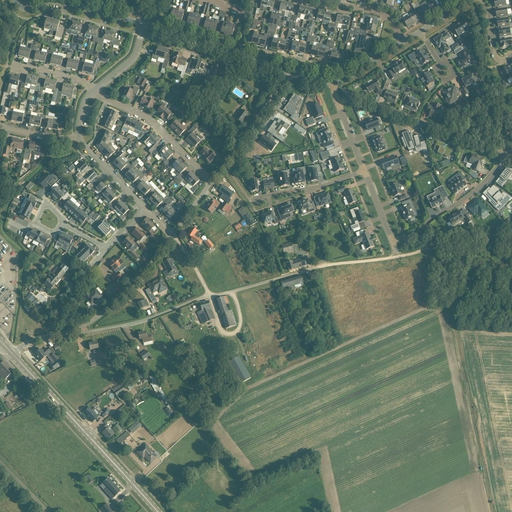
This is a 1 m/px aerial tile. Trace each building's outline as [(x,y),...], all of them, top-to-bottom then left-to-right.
[(267,7),(268,2),(268,0),(261,0),(259,9),(263,10),(264,6),(267,7)] [(271,0),(268,0),(268,2),(267,7),(270,7),(269,12),(272,12),(275,1),(271,0)] [(382,0),(381,4),(386,5),(385,8),(394,10),(394,7),(390,6),(392,0),(382,0)] [(427,4),(432,12),(439,8),(433,0),(427,4)] [(505,0),(493,0),(494,1),(493,1),(494,5),(495,5),(495,7),(498,7),(498,10),(507,9),(505,0)] [(287,4),(281,2),(278,16),(284,18),(285,15),(287,6),(287,4)] [(285,15),(291,17),(294,5),(287,4),(287,6),(285,15)] [(426,16),(432,12),(427,4),(421,8),(426,16)] [(306,8),(300,7),(297,18),(303,20),(304,16),(305,11),(306,8)] [(175,22),(179,10),(173,8),(170,18),(173,19),(173,21),(175,22)] [(312,10),(306,8),(305,11),(304,16),(303,20),(310,22),(312,10)] [(508,19),(507,9),(498,10),(495,10),(496,11),(495,11),(495,15),(496,15),(497,17),(499,17),(500,20),(508,19)] [(184,11),(181,10),(179,10),(175,22),(177,22),(178,21),(181,22),(184,11)] [(323,20),(324,15),(325,13),(318,11),(316,21),(313,21),(311,26),(312,26),(315,27),(316,23),(319,24),(320,20),(323,20)] [(416,11),(409,15),(414,23),(421,19),(416,11)] [(195,14),(190,13),(187,23),(190,24),(190,26),(192,26),(193,22),(195,14)] [(329,24),(331,14),(325,13),(324,15),(323,20),(326,21),(325,25),(328,26),(327,32),(330,32),(332,24),(329,24)] [(195,14),(193,22),(192,26),(194,27),(195,25),(198,26),(201,18),(203,18),(204,15),(202,14),(201,16),(198,15),(195,14)] [(374,27),(376,27),(378,21),(372,20),(373,17),(363,14),(362,19),(364,19),(363,24),(365,25),(374,27)] [(403,19),(402,18),(399,19),(402,25),(405,23),(408,28),(414,23),(409,15),(403,19)] [(332,24),(330,32),(333,33),(335,28),(337,28),(338,24),(342,25),(343,20),(343,18),(337,16),(335,25),(332,24)] [(210,18),(206,17),(203,28),(207,29),(206,30),(209,31),(212,21),(209,20),(210,18)] [(64,28),(58,26),(59,22),(47,18),(43,29),(50,31),(48,35),(61,38),(64,28)] [(344,30),(346,30),(347,31),(350,19),(343,18),(343,20),(342,25),(345,26),(344,30)] [(510,29),(508,19),(500,20),(497,20),(497,21),(496,21),(497,25),(498,25),(498,27),(501,27),(501,30),(510,29)] [(212,21),(209,31),(211,32),(212,30),(215,31),(217,24),(218,24),(219,21),(215,20),(214,21),(212,21)] [(259,25),(260,21),(259,21),(257,21),(254,20),(252,28),(255,29),(256,24),(259,25)] [(65,32),(68,33),(70,33),(71,30),(74,31),(77,23),(71,21),(69,30),(66,29),(65,32)] [(223,35),(226,36),(227,32),(229,25),(230,22),(227,21),(226,23),(223,22),(220,32),(224,33),(223,35)] [(457,26),(453,28),(459,37),(469,30),(467,28),(468,27),(466,24),(465,24),(463,22),(460,24),(457,26)] [(77,23),(74,31),(78,32),(77,35),(79,35),(80,33),(82,24),(77,23)] [(229,25),(227,32),(226,36),(228,36),(228,35),(232,36),(235,25),(232,24),(231,26),(229,25)] [(375,34),(376,27),(374,27),(365,25),(364,27),(367,28),(366,31),(375,34)] [(90,39),(91,36),(92,30),(93,27),(88,26),(85,37),(86,38),(90,39)] [(92,30),(91,36),(94,37),(93,42),(98,43),(100,33),(98,32),(99,29),(93,27),(92,30)] [(503,40),(511,38),(511,34),(511,35),(510,29),(501,30),(499,30),(499,31),(498,31),(498,35),(499,35),(500,37),(502,37),(503,40)] [(104,40),(107,41),(109,35),(109,32),(104,31),(103,34),(100,33),(98,43),(97,44),(102,45),(104,40)] [(356,42),(369,45),(370,39),(359,36),(359,33),(354,32),(350,31),(349,34),(357,36),(355,42),(356,42)] [(110,42),(110,44),(115,46),(117,40),(114,39),(115,34),(109,32),(109,35),(107,41),(110,42)] [(256,36),(257,33),(254,32),(251,43),(258,44),(260,37),(256,36)] [(442,36),(434,40),(439,48),(440,47),(444,54),(450,50),(446,44),(447,43),(445,41),(450,38),(447,33),(442,36)] [(260,37),(258,44),(260,45),(260,46),(265,47),(267,36),(264,35),(264,38),(260,37)] [(277,50),(280,39),(277,38),(278,37),(274,36),(274,39),(273,39),(271,48),(277,49),(277,50)] [(313,43),(315,37),(311,36),(308,52),(311,52),(310,55),(317,57),(320,45),(317,44),(316,47),(312,46),(313,43)] [(458,44),(460,48),(462,46),(465,45),(460,38),(456,40),(458,44)] [(511,42),(511,38),(503,40),(500,40),(500,42),(500,46),(501,46),(501,48),(503,48),(507,48),(507,47),(508,47),(508,46),(511,45),(511,44),(511,42)] [(287,40),(280,39),(277,50),(284,52),(286,43),(287,40)] [(297,42),(293,41),(292,44),(291,50),(297,52),(299,44),(297,43),(297,42)] [(367,51),(369,45),(356,42),(354,51),(361,53),(362,50),(367,51)] [(20,48),(21,43),(18,43),(16,51),(19,51),(18,56),(23,58),(24,55),(25,49),(20,48)] [(304,55),(304,52),(306,46),(299,44),(297,52),(300,53),(300,54),(304,55)] [(30,50),(25,49),(24,55),(23,58),(29,59),(30,54),(32,54),(34,48),(34,46),(34,45),(31,45),(30,50)] [(323,45),(320,45),(317,57),(319,57),(319,58),(323,59),(325,50),(322,49),(323,45)] [(158,58),(164,60),(165,60),(167,55),(168,51),(158,47),(156,54),(153,54),(152,58),(158,60),(158,58)] [(49,57),(51,58),(50,64),(55,65),(58,54),(53,53),(54,50),(51,49),(50,51),(49,57)] [(45,63),(45,60),(46,57),(49,57),(50,51),(48,51),(47,54),(41,53),(39,61),(45,63)] [(334,54),(331,53),(329,62),(335,63),(335,64),(338,52),(335,51),(334,54)] [(338,51),(338,52),(335,64),(342,66),(344,57),(341,56),(342,52),(338,51)] [(473,61),(468,54),(467,55),(465,51),(459,55),(462,58),(457,62),(461,69),(465,66),(465,68),(470,67),(470,66),(469,64),(473,61)] [(426,54),(426,55),(424,52),(418,56),(416,52),(409,57),(412,62),(417,59),(420,63),(421,62),(423,65),(430,61),(428,58),(426,54)] [(58,53),(58,54),(55,65),(61,67),(64,55),(58,53)] [(84,62),(84,63),(82,72),(87,73),(90,61),(85,60),(87,53),(84,53),(83,55),(82,58),(82,61),(84,62)] [(175,53),(174,55),(171,63),(179,65),(184,67),(186,60),(181,58),(182,55),(175,53)] [(73,61),(72,67),(71,69),(77,71),(79,59),(74,58),(73,61)] [(195,62),(190,61),(186,73),(190,75),(193,70),(196,71),(200,62),(199,62),(198,61),(197,60),(196,61),(195,61),(195,62)] [(90,61),(87,73),(93,75),(94,70),(97,71),(99,62),(96,61),(96,62),(90,61)] [(392,80),(395,77),(394,75),(399,72),(399,73),(406,68),(401,61),(397,64),(397,63),(394,65),(395,65),(391,68),(393,71),(391,72),(391,71),(388,73),(392,80)] [(200,62),(196,71),(200,73),(200,78),(204,79),(207,70),(204,69),(205,64),(204,63),(203,62),(201,62),(200,62)] [(212,65),(209,75),(218,78),(224,80),(226,72),(221,71),(222,69),(212,65)] [(507,67),(501,71),(502,73),(501,73),(503,77),(504,76),(507,81),(511,77),(511,70),(510,72),(507,67)] [(425,71),(425,70),(416,75),(418,79),(421,78),(422,80),(421,80),(422,81),(422,80),(424,83),(423,83),(423,84),(424,83),(427,87),(430,85),(432,88),(432,89),(435,86),(433,83),(434,82),(432,78),(433,78),(431,75),(430,75),(428,73),(425,75),(423,72),(425,71)] [(476,82),(478,85),(481,83),(478,76),(474,78),(472,75),(463,80),(466,87),(476,82)] [(7,80),(4,92),(10,94),(12,85),(17,86),(19,78),(11,76),(10,81),(7,80)] [(25,83),(22,82),(20,89),(24,90),(25,86),(27,87),(28,84),(31,85),(32,80),(33,77),(27,76),(25,83)] [(37,84),(38,78),(33,77),(32,80),(31,85),(29,90),(38,92),(39,91),(40,84),(37,84)] [(139,85),(143,87),(145,84),(147,81),(142,78),(139,85)] [(48,94),(49,90),(50,84),(51,82),(45,80),(43,88),(42,92),(39,91),(38,92),(39,92),(37,98),(41,99),(42,92),(48,94)] [(365,88),(365,91),(368,92),(369,93),(375,90),(377,93),(381,95),(383,90),(380,89),(379,87),(380,86),(376,80),(365,86),(366,88),(365,88)] [(56,83),(51,82),(50,84),(49,90),(48,94),(53,95),(53,94),(53,93),(54,91),(56,83)] [(247,84),(245,87),(251,92),(253,90),(256,92),(257,91),(247,84)] [(69,86),(68,88),(66,96),(69,97),(69,98),(71,98),(74,87),(69,86)] [(130,100),(131,98),(133,94),(136,96),(139,90),(134,87),(132,91),(126,88),(122,97),(123,97),(123,98),(125,99),(126,98),(130,100)] [(459,94),(460,93),(457,88),(455,89),(454,88),(451,90),(451,89),(448,91),(447,90),(443,93),(446,97),(445,97),(446,100),(450,105),(458,100),(457,98),(460,96),(459,94)] [(391,92),(387,91),(384,98),(388,99),(387,100),(395,103),(399,94),(391,91),(391,92)] [(251,94),(246,100),(250,103),(255,96),(251,94)] [(412,109),(417,111),(420,103),(409,98),(409,99),(408,98),(409,95),(404,94),(401,101),(406,103),(406,102),(407,103),(405,107),(410,108),(410,109),(412,110),(412,109)] [(289,102),(283,110),(292,117),(297,111),(294,109),(296,107),(301,100),(294,95),(289,102)] [(151,111),(152,108),(152,109),(155,102),(147,98),(147,99),(143,97),(140,103),(145,106),(145,107),(151,111)] [(465,104),(463,105),(465,109),(471,106),(466,98),(462,100),(465,104)] [(158,115),(160,118),(167,110),(164,107),(166,106),(162,102),(157,108),(159,110),(156,113),(158,115)] [(429,106),(427,112),(430,113),(429,116),(440,120),(441,117),(442,118),(443,115),(442,115),(443,112),(439,110),(441,106),(435,103),(433,108),(429,106)] [(322,116),(318,104),(309,107),(314,119),(322,116)] [(27,115),(26,121),(29,121),(29,125),(34,126),(35,123),(37,114),(31,113),(32,108),(31,107),(31,106),(29,105),(28,112),(27,115)] [(166,121),(167,119),(169,121),(178,112),(173,108),(170,112),(167,110),(160,118),(163,120),(163,119),(166,121)] [(109,109),(106,115),(116,119),(119,114),(109,109)] [(239,113),(235,119),(242,123),(248,115),(241,110),(238,113),(239,113)] [(12,116),(11,121),(17,122),(17,120),(18,114),(13,113),(10,112),(10,115),(12,116)] [(52,127),(54,118),(48,116),(49,113),(46,112),(45,116),(45,120),(44,123),(47,123),(46,128),(52,129),(52,127)] [(40,115),(37,114),(35,123),(34,126),(40,127),(41,119),(45,120),(45,116),(40,115)] [(104,120),(114,125),(116,119),(106,115),(104,120)] [(52,127),(52,129),(57,131),(58,125),(61,126),(62,122),(64,123),(65,117),(58,116),(58,118),(54,118),(52,127)] [(127,118),(122,128),(128,130),(133,120),(127,118)] [(366,123),(369,131),(380,126),(377,119),(373,120),(372,118),(369,120),(369,121),(366,123)] [(273,136),(281,142),(285,138),(279,134),(283,127),(287,130),(289,126),(279,119),(277,122),(275,121),(267,132),(269,133),(273,136)] [(104,120),(101,126),(111,131),(114,125),(104,120)] [(133,120),(128,130),(133,133),(138,123),(133,120)] [(179,136),(185,130),(176,121),(170,127),(174,131),(175,131),(176,132),(176,133),(179,136)] [(144,125),(138,123),(133,133),(138,135),(137,137),(140,139),(147,132),(142,129),(144,125)] [(296,124),(293,128),(300,132),(301,131),(304,133),(306,131),(296,124)] [(323,143),(325,148),(333,144),(331,138),(330,135),(327,129),(319,132),(321,137),(317,138),(320,144),(323,143)] [(103,130),(101,136),(111,140),(113,134),(103,130)] [(409,131),(402,133),(403,137),(402,138),(405,147),(407,146),(409,151),(416,149),(415,147),(416,146),(416,147),(417,147),(417,148),(421,147),(421,146),(422,146),(421,145),(423,145),(422,142),(421,143),(419,135),(414,136),(414,137),(411,137),(409,131)] [(152,133),(147,138),(146,137),(142,141),(146,146),(150,143),(152,146),(155,150),(159,146),(161,144),(159,142),(160,141),(152,133)] [(196,137),(192,133),(185,140),(188,143),(190,142),(194,148),(200,142),(203,139),(199,135),(196,137)] [(263,136),(259,142),(269,149),(273,143),(275,140),(271,138),(273,136),(269,133),(266,137),(263,136)] [(98,145),(99,145),(111,143),(111,140),(101,136),(97,144),(98,145)] [(380,136),(372,139),(377,153),(385,150),(380,136)] [(12,138),(12,142),(10,148),(17,149),(17,152),(21,153),(21,150),(22,150),(23,142),(17,140),(17,139),(12,138)] [(29,148),(26,147),(23,159),(28,160),(30,154),(31,151),(34,151),(36,143),(30,141),(29,148)] [(438,142),(437,141),(437,142),(434,149),(439,151),(438,153),(442,155),(443,154),(447,157),(452,151),(453,151),(452,150),(447,145),(446,146),(444,145),(445,144),(438,142)] [(43,157),(44,156),(45,151),(41,150),(42,144),(36,143),(34,151),(34,155),(40,156),(43,157)] [(111,143),(99,145),(98,145),(98,146),(97,147),(104,154),(112,146),(111,143)] [(108,158),(110,156),(116,151),(112,146),(104,154),(108,158)] [(155,150),(152,153),(156,156),(155,157),(158,161),(163,156),(167,152),(169,150),(165,146),(165,147),(164,146),(161,148),(159,146),(155,150)] [(209,152),(205,148),(200,153),(206,159),(205,159),(209,164),(216,157),(210,151),(209,152)] [(113,163),(117,167),(123,162),(126,159),(122,155),(126,151),(123,149),(113,159),(115,161),(113,163)] [(167,167),(172,161),(169,158),(173,154),(169,150),(167,152),(163,156),(165,158),(163,161),(165,162),(164,163),(167,167)] [(320,154),(323,161),(331,158),(328,151),(323,153),(320,154)] [(475,165),(473,170),(479,172),(481,167),(482,167),(484,160),(484,158),(472,154),(470,160),(469,159),(468,163),(472,165),(472,164),(475,165)] [(396,156),(383,161),(386,169),(399,164),(396,156)] [(332,165),(335,172),(343,169),(341,165),(342,165),(341,162),(340,162),(339,158),(333,161),(333,160),(328,162),(330,166),(332,165)] [(172,161),(167,167),(171,171),(174,168),(176,170),(181,166),(182,164),(178,160),(175,163),(172,161)] [(76,176),(79,180),(91,168),(90,168),(90,169),(82,161),(82,162),(83,162),(77,168),(80,172),(76,176)] [(121,171),(124,168),(126,170),(131,166),(127,162),(125,164),(123,162),(117,167),(121,171)] [(182,164),(181,166),(176,170),(173,173),(177,177),(173,181),(175,183),(181,178),(179,175),(186,168),(182,164)] [(427,164),(413,170),(416,176),(430,170),(427,164)] [(313,170),(308,171),(310,182),(317,181),(316,172),(321,171),(319,165),(313,166),(313,170)] [(293,173),(295,184),(304,183),(303,175),(306,175),(305,167),(297,169),(297,172),(293,173)] [(91,168),(79,180),(76,183),(79,186),(82,183),(87,179),(91,182),(96,177),(97,177),(90,169),(91,169),(91,168)] [(136,168),(134,170),(133,168),(131,170),(125,175),(129,179),(131,178),(138,171),(136,168)] [(503,173),(500,178),(505,183),(511,176),(511,169),(506,168),(502,172),(503,173)] [(280,183),(281,187),(288,186),(286,177),(290,177),(289,170),(277,172),(279,183),(280,183)] [(133,183),(137,179),(139,181),(141,180),(144,176),(142,174),(141,174),(138,171),(131,178),(129,179),(133,183)] [(458,178),(449,186),(455,194),(467,185),(464,181),(466,179),(460,172),(456,176),(458,178)] [(47,173),(38,182),(44,188),(48,184),(49,185),(50,184),(51,186),(50,186),(51,187),(58,180),(53,175),(50,177),(47,173)] [(182,182),(186,186),(189,183),(193,179),(195,177),(191,173),(183,180),(181,178),(175,183),(178,186),(182,182)] [(434,174),(430,176),(434,184),(438,182),(434,174)] [(144,176),(141,180),(143,182),(137,188),(141,192),(143,190),(149,184),(147,182),(149,180),(144,176)] [(193,179),(189,183),(193,187),(190,190),(193,193),(198,187),(196,185),(199,181),(195,177),(193,179)] [(262,180),(264,190),(274,188),(272,178),(262,180)] [(251,192),(258,191),(257,186),(261,186),(260,179),(250,181),(251,187),(248,187),(251,192)] [(102,183),(100,185),(99,186),(97,184),(93,187),(91,189),(94,192),(97,190),(100,193),(103,190),(107,186),(104,184),(104,185),(102,183)] [(51,197),(53,199),(61,191),(57,187),(58,186),(56,184),(51,189),(53,191),(49,194),(52,196),(51,197)] [(143,190),(141,192),(145,196),(150,190),(153,192),(155,190),(151,186),(149,184),(143,190)] [(399,197),(400,200),(406,198),(405,194),(402,196),(402,194),(398,184),(391,187),(395,197),(399,195),(400,197),(399,197)] [(223,195),(220,198),(228,204),(231,200),(229,199),(233,193),(234,194),(234,193),(223,185),(222,185),(223,186),(219,192),(218,191),(218,192),(223,195)] [(486,190),(483,194),(489,200),(489,201),(496,209),(500,205),(498,202),(502,198),(507,203),(511,198),(504,192),(502,194),(500,192),(501,191),(494,186),(488,192),(486,190)] [(429,201),(432,209),(436,207),(439,205),(443,203),(443,202),(446,201),(438,188),(434,190),(438,197),(434,199),(432,195),(428,198),(430,201),(429,201)] [(103,203),(106,199),(113,193),(111,191),(110,192),(108,189),(105,192),(103,190),(100,193),(97,195),(101,199),(100,200),(103,203)] [(153,192),(155,194),(149,200),(153,204),(155,202),(161,196),(155,190),(153,192)] [(344,193),(349,205),(356,201),(352,190),(344,193)] [(61,191),(53,199),(55,201),(56,201),(58,203),(62,199),(64,201),(70,195),(67,193),(65,196),(61,191)] [(115,203),(113,200),(116,198),(114,196),(115,195),(113,193),(106,199),(109,203),(107,205),(110,208),(115,203)] [(161,196),(155,202),(153,204),(157,208),(158,207),(160,209),(165,204),(166,203),(170,199),(167,196),(166,197),(163,193),(161,196)] [(330,203),(331,202),(328,193),(317,197),(314,198),(317,207),(320,206),(326,204),(326,205),(330,203)] [(26,204),(34,209),(37,203),(34,202),(36,198),(31,195),(29,199),(26,204)] [(68,212),(74,205),(70,201),(71,199),(69,197),(63,203),(65,205),(63,208),(68,212)] [(166,215),(167,213),(172,209),(169,206),(174,200),(172,198),(170,199),(166,203),(165,204),(167,206),(162,211),(166,215)] [(205,209),(211,213),(215,207),(216,208),(219,204),(213,200),(211,203),(210,202),(205,209)] [(306,209),(308,213),(315,210),(312,202),(309,204),(308,200),(302,202),(302,201),(299,203),(298,203),(301,211),(306,209)] [(410,219),(411,221),(415,219),(414,217),(415,217),(413,213),(416,212),(411,200),(402,203),(404,207),(401,208),(403,212),(403,213),(404,212),(405,216),(404,216),(405,216),(406,221),(410,219)] [(489,212),(479,200),(468,208),(473,214),(475,212),(477,212),(482,218),(489,212)] [(120,202),(119,204),(118,205),(115,203),(110,208),(113,212),(116,209),(119,212),(125,205),(123,203),(122,204),(120,202)] [(228,207),(229,206),(224,202),(219,209),(224,213),(226,211),(228,213),(230,209),(228,207)] [(23,209),(31,214),(34,209),(26,204),(23,209)] [(79,209),(74,205),(68,212),(73,216),(79,209)] [(119,218),(122,221),(128,215),(126,213),(129,211),(127,208),(125,205),(119,212),(122,215),(119,218)] [(285,219),(284,215),(293,212),(293,209),(294,209),(292,206),(291,206),(291,205),(287,207),(285,208),(285,207),(285,208),(281,209),(283,213),(279,215),(281,221),(285,219)] [(350,227),(352,231),(359,227),(358,224),(364,221),(360,211),(359,211),(358,207),(350,211),(353,219),(357,217),(358,221),(354,222),(355,225),(350,227)] [(19,217),(25,220),(26,218),(28,219),(31,214),(23,209),(20,215),(19,217)] [(79,209),(73,216),(77,220),(84,213),(79,209)] [(166,215),(170,219),(173,215),(175,218),(180,212),(176,209),(174,211),(172,209),(167,213),(166,215)] [(274,220),(275,224),(278,223),(276,217),(273,218),(271,212),(268,214),(267,214),(266,215),(265,214),(265,215),(261,216),(264,223),(274,220)] [(451,221),(453,225),(463,219),(459,212),(449,218),(449,219),(450,222),(451,221)] [(88,217),(84,213),(77,220),(82,224),(85,220),(88,223),(92,218),(89,216),(88,217)] [(98,229),(106,237),(111,231),(108,228),(110,225),(105,219),(102,222),(103,223),(98,229)] [(141,225),(149,232),(151,234),(153,231),(152,230),(154,227),(147,219),(141,225)] [(132,234),(135,237),(140,242),(145,236),(137,228),(132,234)] [(202,241),(198,239),(200,236),(196,233),(197,231),(192,228),(187,235),(192,238),(191,240),(199,245),(202,241)] [(34,241),(38,232),(33,230),(31,233),(28,232),(25,239),(27,240),(29,238),(34,240),(34,241)] [(38,232),(34,241),(39,243),(43,235),(38,232)] [(362,241),(366,250),(374,247),(372,242),(371,239),(368,232),(360,235),(360,236),(353,239),(355,244),(362,241)] [(62,246),(63,244),(68,235),(65,234),(62,233),(60,237),(57,236),(54,241),(57,243),(55,245),(60,248),(62,246)] [(159,242),(158,240),(152,234),(149,237),(157,245),(159,242)] [(43,235),(39,243),(44,246),(47,247),(50,242),(47,240),(49,238),(44,235),(43,235)] [(66,252),(68,254),(73,245),(71,243),(73,239),(70,237),(68,235),(63,244),(68,247),(66,252)] [(128,237),(122,243),(129,249),(129,250),(130,249),(135,244),(128,237)] [(205,243),(210,249),(214,246),(209,240),(205,243)] [(287,244),(282,245),(284,254),(290,252),(287,244)] [(84,249),(91,256),(95,251),(88,245),(84,249)] [(84,249),(80,253),(86,260),(90,256),(91,256),(84,249)] [(137,257),(137,256),(130,249),(129,250),(129,249),(127,251),(130,254),(136,260),(138,258),(137,257)] [(82,264),(86,260),(80,253),(76,258),(82,264)] [(214,262),(210,255),(209,255),(200,261),(200,262),(201,265),(202,265),(204,268),(210,265),(212,268),(218,265),(216,261),(214,262)] [(273,268),(270,262),(273,260),(271,255),(268,256),(269,258),(263,260),(263,261),(263,260),(267,270),(269,270),(269,271),(272,269),(271,269),(273,268)] [(126,266),(123,263),(118,256),(108,264),(116,274),(111,278),(115,283),(122,277),(119,272),(126,266)] [(309,265),(306,257),(286,263),(289,271),(294,269),(309,265)] [(163,273),(166,278),(170,276),(169,273),(176,270),(172,263),(173,262),(172,259),(171,260),(170,259),(163,263),(167,271),(163,273)] [(267,270),(263,260),(263,261),(258,263),(257,260),(254,262),(256,267),(259,266),(262,272),(267,270)] [(58,267),(57,267),(47,279),(48,279),(44,284),(51,290),(55,285),(71,266),(66,261),(63,264),(61,263),(58,267)] [(252,275),(249,269),(252,268),(250,262),(247,263),(248,265),(242,268),(246,277),(252,275)] [(246,277),(242,268),(237,270),(236,268),(233,269),(235,274),(238,273),(241,280),(242,279),(243,280),(245,279),(245,278),(246,277)] [(229,283),(226,276),(229,275),(227,270),(224,271),(225,273),(220,275),(219,275),(223,285),(224,285),(229,283)] [(223,285),(219,275),(220,275),(214,277),(213,275),(210,277),(212,282),(215,281),(218,288),(219,287),(220,288),(222,287),(222,286),(224,285),(223,285)] [(283,289),(288,288),(289,290),(304,286),(301,276),(281,282),(283,289)] [(163,292),(167,290),(161,278),(148,285),(153,293),(157,291),(158,294),(163,292)] [(121,284),(114,289),(118,294),(124,289),(121,284)] [(266,303),(275,299),(272,294),(266,297),(262,289),(262,288),(255,292),(255,293),(256,296),(259,302),(265,299),(266,303)] [(83,298),(92,308),(102,299),(96,292),(91,296),(90,297),(87,295),(83,298)] [(35,298),(30,293),(26,298),(31,302),(35,298)] [(137,304),(138,306),(139,310),(149,306),(146,300),(137,304)] [(236,302),(230,306),(237,315),(243,312),(236,302)] [(276,318),(273,310),(279,307),(276,302),(268,306),(270,309),(264,312),(269,322),(277,318),(276,318)] [(230,306),(225,309),(232,319),(237,315),(230,306)] [(232,319),(225,309),(220,313),(220,314),(227,323),(232,319)] [(227,324),(227,323),(220,314),(215,317),(222,327),(227,324)] [(299,314),(292,317),(294,322),(302,319),(299,314)] [(172,318),(179,327),(187,322),(183,317),(181,318),(179,316),(179,315),(172,318)] [(222,327),(215,317),(210,321),(217,331),(222,327)] [(254,324),(252,319),(248,321),(247,318),(242,321),(245,328),(254,324)] [(281,328),(287,325),(285,320),(277,324),(278,327),(273,330),(276,336),(275,336),(277,339),(278,340),(285,336),(281,328)] [(302,320),(294,324),(297,330),(305,326),(302,320)] [(187,322),(179,327),(185,337),(191,333),(190,332),(188,328),(190,326),(187,322)] [(245,328),(248,333),(256,329),(254,324),(245,328)] [(248,333),(250,338),(258,333),(256,329),(248,333)] [(152,341),(152,340),(151,335),(147,336),(146,332),(138,334),(139,339),(143,339),(144,343),(152,341)] [(226,336),(228,334),(226,332),(225,332),(224,333),(221,335),(223,338),(218,341),(221,346),(229,340),(226,336)] [(250,338),(252,342),(261,338),(258,333),(250,338)] [(186,338),(192,347),(201,341),(197,336),(195,338),(192,334),(186,338)] [(299,341),(297,336),(289,340),(290,343),(282,347),(281,347),(283,351),(284,354),(285,355),(295,350),(293,344),(299,341)] [(252,342),(254,347),(263,343),(261,338),(252,342)] [(229,340),(221,346),(224,350),(232,344),(229,340)] [(201,341),(192,347),(199,356),(205,352),(204,351),(201,348),(204,346),(201,341)] [(89,344),(89,346),(90,350),(93,350),(94,353),(98,353),(98,349),(97,342),(89,344)] [(254,347),(257,351),(265,347),(263,343),(254,347)] [(232,344),(224,350),(227,354),(235,349),(232,344)] [(257,351),(259,356),(267,352),(265,347),(257,351)] [(50,357),(55,363),(51,366),(54,370),(61,364),(59,360),(54,354),(55,352),(52,348),(49,350),(47,348),(43,351),(41,349),(35,354),(40,361),(47,356),(49,354),(50,356),(50,357)] [(235,349),(227,354),(230,358),(238,353),(235,349)] [(143,360),(150,356),(146,351),(140,355),(143,360)] [(199,357),(206,366),(214,360),(211,356),(208,357),(206,354),(205,353),(199,357)] [(238,353),(230,358),(233,362),(240,357),(238,353)] [(236,367),(244,361),(240,357),(233,362),(236,367)] [(214,360),(206,366),(212,375),(218,371),(215,367),(218,365),(214,360)] [(0,374),(5,380),(7,378),(13,372),(4,362),(0,365),(0,374)] [(129,390),(134,387),(130,380),(125,383),(129,390)] [(120,384),(112,390),(116,396),(124,390),(120,384)] [(104,417),(108,413),(106,410),(103,413),(101,411),(100,413),(95,408),(92,411),(89,408),(84,413),(93,423),(98,418),(101,415),(104,417)] [(130,431),(140,423),(138,421),(128,429),(130,431)] [(117,424),(113,428),(118,434),(122,430),(117,424)] [(102,433),(108,440),(114,434),(106,425),(103,428),(105,431),(102,433)] [(116,440),(117,442),(120,445),(130,436),(126,431),(123,435),(122,435),(116,440)] [(150,463),(154,460),(157,457),(146,444),(137,452),(143,459),(145,457),(150,463)] [(108,478),(103,484),(107,488),(104,490),(112,500),(120,492),(108,478)]
